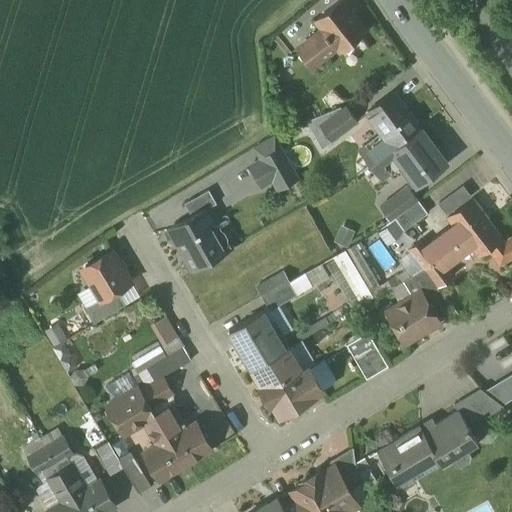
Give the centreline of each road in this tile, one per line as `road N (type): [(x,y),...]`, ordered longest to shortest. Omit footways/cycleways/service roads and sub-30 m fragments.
road 1 (residential): [(511,310),(272,460)]
road 2 (residential): [(272,460),(131,219)]
road 3 (residential): [(392,0),(511,161)]
